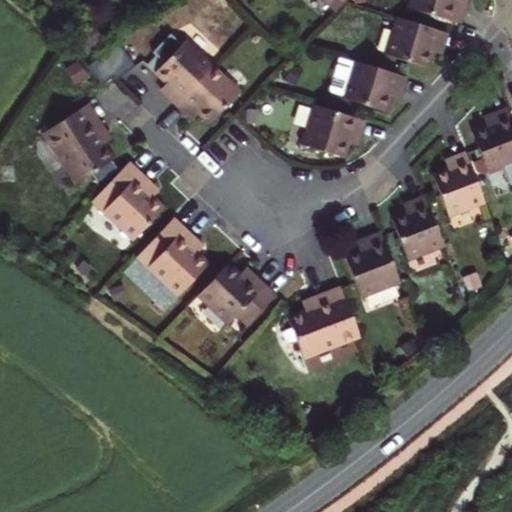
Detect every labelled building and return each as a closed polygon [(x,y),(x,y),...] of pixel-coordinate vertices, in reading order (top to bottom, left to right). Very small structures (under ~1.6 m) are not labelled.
[(299,0),(297,2),(325,28),(340,12),(351,0),(299,0)] [(416,0),(412,15),(460,30),(466,12),(462,11),(465,1),(461,0),(416,0)] [(437,57),(443,43),(392,27),(380,65),(422,76),(426,66),(434,68),(437,57)] [(215,70),(185,41),(182,45),(171,34),(153,53),(164,64),(155,73),(166,83),(161,88),(169,95),(164,100),(176,112),(210,75),(215,70)] [(94,64),(102,76),(111,70),(103,59),(94,64)] [(79,60),(66,70),(76,84),(90,74),(79,60)] [(292,65),(287,82),(299,86),(304,68),(292,65)] [(335,66),(324,106),(339,110),(350,70),(335,66)] [(209,125),(240,93),(215,70),(210,75),(176,112),(183,119),(188,114),(194,119),(198,114),(209,125)] [(395,94),(397,85),(350,71),(339,110),(377,121),(381,107),(390,109),(395,94)] [(160,97),(164,100),(169,95),(161,88),(156,93),(160,97)] [(87,102),(41,132),(73,180),(110,156),(103,145),(94,132),(103,126),(87,102)] [(250,109),(249,123),(263,124),(263,110),(250,109)] [(359,129),(310,114),(295,110),(283,148),(298,153),(337,165),(341,152),(351,155),(355,142),(359,129)] [(466,136),(481,174),(511,162),(511,138),(501,111),(489,116),(491,122),(482,126),(484,130),(466,136)] [(186,122),(189,124),(194,119),(188,114),(183,119),(186,122)] [(482,126),(491,122),(489,116),(484,118),(480,120),(482,126)] [(103,126),(94,132),(103,145),(112,140),(107,133),(103,126)] [(430,183),(445,223),(480,210),(460,158),(448,163),(450,169),(441,173),(443,178),(430,183)] [(441,173),(450,169),(448,163),(444,165),(439,166),(441,173)] [(149,193),(126,172),(87,213),(132,255),(162,223),(149,211),(153,207),(144,198),(149,193)] [(153,207),(158,202),(154,198),(149,193),(144,198),(153,207)] [(389,227),(403,265),(438,252),(420,202),(407,207),(409,213),(399,216),(401,222),(389,227)] [(399,216),(409,213),(407,207),(402,209),(397,211),(399,216)] [(194,247),(172,226),(136,265),(176,303),(205,272),(196,263),(198,261),(189,253),(194,247)] [(339,265),(354,303),(394,288),(376,241),(363,245),(365,250),(356,253),(358,258),(339,265)] [(198,261),(203,255),(199,252),(194,247),(189,253),(198,261)] [(238,281),(228,271),(198,303),(236,339),(273,300),(251,279),(246,284),(240,278),(238,281)] [(246,274),(245,273),(240,278),(246,284),(251,279),(246,274)] [(283,328),(299,368),(356,346),(337,297),(305,310),(308,318),(293,324),(283,328)] [(293,324),(308,318),(305,310),(299,312),(290,316),(293,324)]
